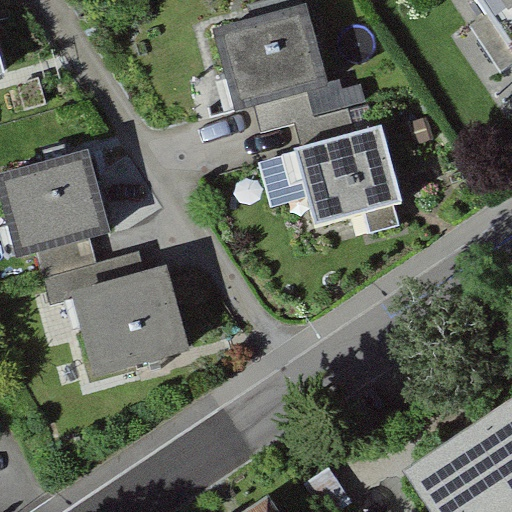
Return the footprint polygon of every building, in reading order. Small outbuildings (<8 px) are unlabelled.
[(511,0),(474,0),(511,56),(511,0)] [(316,16),(227,38),(247,117),(336,95),(316,16)] [(393,137),(306,159),(325,236),(413,214),(393,137)] [(300,149),(264,159),(276,206),(312,197),(300,149)] [(99,163),(5,187),(26,266),(120,241),(99,163)] [(177,278),(82,302),(103,387),(198,364),(177,278)] [(511,511),(511,424),(418,489),(433,511),(511,511)]
